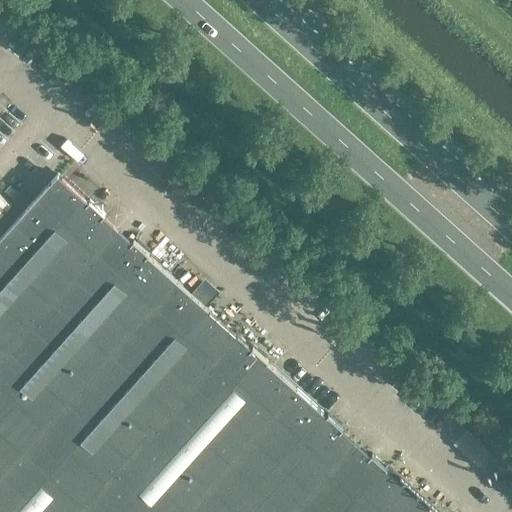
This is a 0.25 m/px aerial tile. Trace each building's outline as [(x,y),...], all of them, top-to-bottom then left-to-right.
[(18,216),(0,236),(0,356),(119,224),(89,198),(88,199),(58,172),(18,216)] [(0,216),(11,204),(0,194),(0,216)] [(119,224),(0,356),(0,363),(56,414),(177,279),(148,253),(149,252),(119,224)] [(177,279),(56,414),(115,467),(238,331),(208,305),(207,306),(177,279)] [(238,331),(115,467),(165,511),(182,511),(296,386),(267,360),(268,359),(238,331)] [(0,475),(56,414),(0,363),(0,475)] [(296,386),(182,511),(290,511),(357,438),(328,412),(326,413),(296,386)] [(75,511),(115,467),(56,414),(0,475),(0,511),(75,511)] [(357,438),(290,511),(397,511),(415,493),(386,467),(387,465),(357,438)] [(165,511),(115,467),(75,511),(165,511)] [(436,511),(415,493),(397,511),(436,511)]
